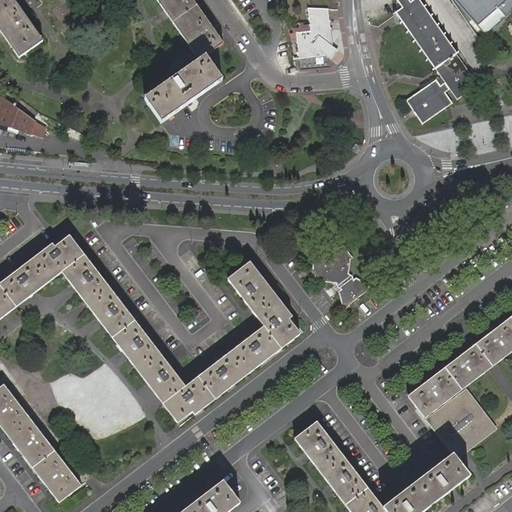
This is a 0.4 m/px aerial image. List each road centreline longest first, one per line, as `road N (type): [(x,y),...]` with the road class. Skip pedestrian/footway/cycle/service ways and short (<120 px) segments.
road 1 (secondary): [(0,182),(279,204),(345,196),(375,204)]
road 2 (secondary): [(368,163),(341,182),(279,191),(0,168)]
road 3 (residential): [(326,330),(89,511)]
road 4 (residential): [(155,511),(350,362)]
road 5 (residential): [(151,230),(105,231),(190,343),(218,320)]
road 6 (residential): [(326,330),(255,238),(151,230)]
road 7 (residential): [(350,362),(365,379),(511,265)]
road 8 (residential): [(366,75),(282,82),(215,0)]
